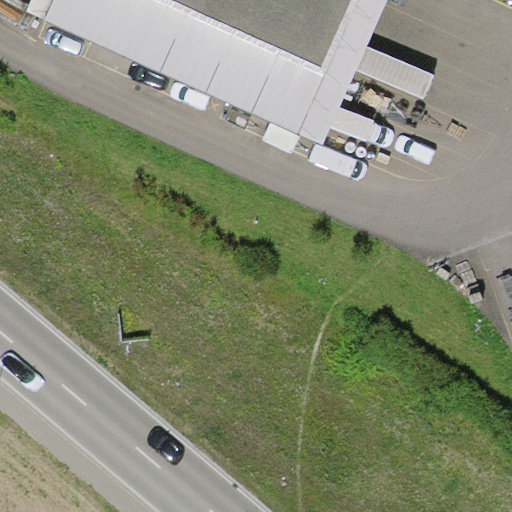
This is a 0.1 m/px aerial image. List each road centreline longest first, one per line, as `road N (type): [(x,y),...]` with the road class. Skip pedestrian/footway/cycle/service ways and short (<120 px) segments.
road 1 (unknown): [(511,181),(450,197),(398,188),(0,20)]
road 2 (primary): [(208,511),(0,334)]
